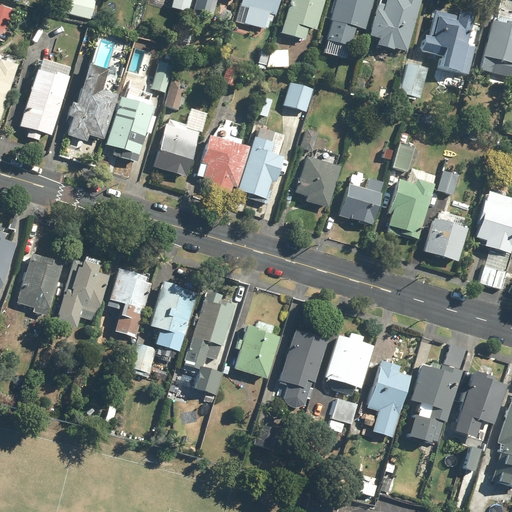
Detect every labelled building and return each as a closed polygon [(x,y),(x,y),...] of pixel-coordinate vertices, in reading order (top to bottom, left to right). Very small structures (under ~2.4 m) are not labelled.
[(93,1),(87,0),(61,0),(59,12),(88,20),(93,1)] [(190,13),(193,0),(175,0),(173,9),(190,13)] [(217,0),(197,0),(195,10),(213,15),(217,0)] [(242,0),(241,7),(248,9),(244,24),(263,29),(267,14),(274,16),(277,0),(242,0)] [(288,0),(293,1),(284,34),(307,40),(310,29),(317,31),(325,0),(288,0)] [(333,0),(328,20),(331,21),(325,40),(348,46),(354,27),(363,29),(371,0),(333,0)] [(404,51),(418,0),(384,0),(383,7),(376,5),(367,36),(377,39),(375,45),(391,49),(392,47),(404,51)] [(0,40),(5,42),(14,10),(0,5),(0,40)] [(453,19),(431,13),(424,39),(420,38),(416,53),(434,58),(432,68),(463,76),(470,50),(461,47),(469,19),(455,15),(453,19)] [(492,24),(486,22),(476,58),(479,58),(475,71),(504,79),(507,67),(509,68),(511,57),(511,26),(501,23),(502,20),(494,18),(492,24)] [(161,25),(154,25),(152,32),(161,34),(163,31),(163,27),(161,25)] [(253,62),(257,49),(249,47),(245,60),(253,62)] [(262,66),(265,54),(266,50),(258,48),(257,49),(253,62),(253,65),(262,67),(262,66)] [(271,54),(268,67),(268,69),(288,68),(288,51),(272,52),(271,54)] [(262,66),(268,67),(271,54),(265,54),(262,66)] [(364,89),(371,62),(360,59),(353,87),(364,89)] [(0,117),(16,67),(0,62),(0,61),(0,117)] [(60,79),(63,70),(35,62),(32,75),(30,75),(15,129),(25,132),(23,139),(35,142),(37,135),(46,138),(62,80),(60,79)] [(153,64),(150,93),(162,95),(165,65),(153,64)] [(414,101),(422,70),(403,64),(395,96),(414,101)] [(225,65),(219,84),(231,88),(237,69),(225,65)] [(95,141),(108,98),(94,94),(101,73),(81,67),(69,107),(63,105),(59,118),(65,120),(60,137),(80,143),(82,137),(95,141)] [(171,75),(162,104),(177,109),(182,92),(176,90),(179,78),(171,75)] [(308,90),(285,84),(278,108),(301,114),(308,90)] [(145,110),(148,99),(120,91),(117,102),(114,101),(100,147),(111,150),(109,157),(132,164),(148,111),(145,110)] [(268,101),(258,98),(252,118),(263,121),(268,101)] [(193,130),(166,122),(164,127),(162,127),(150,169),(181,178),(195,133),(192,132),(193,130)] [(281,143),(294,147),(300,128),(287,124),(281,143)] [(267,145),(270,135),(254,130),(251,140),(249,140),(233,192),(247,197),(246,201),(265,206),(269,193),(265,191),(268,183),(272,184),(278,159),(274,158),(266,156),(269,146),(267,145)] [(314,135),(302,131),(297,149),(309,153),(314,135)] [(225,144),(204,137),(196,164),(198,164),(195,176),(200,177),(199,179),(203,180),(200,188),(225,195),(228,187),(232,188),(244,149),(232,146),(234,142),(226,140),(225,144)] [(412,148),(396,143),(388,169),(404,174),(412,148)] [(389,151),(382,149),(379,157),(387,159),(389,151)] [(335,169),(301,159),(291,194),(304,198),(302,202),(323,209),(335,169)] [(405,234),(418,238),(434,185),(433,184),(436,175),(413,168),(408,183),(399,181),(389,213),(392,214),(389,226),(392,226),(390,232),(405,236),(405,234)] [(453,196),(458,176),(443,171),(437,191),(453,196)] [(367,190),(350,185),(341,215),(373,224),(382,194),(381,194),(384,182),(371,178),(367,190)] [(509,254),(511,243),(511,197),(491,191),(488,202),(485,201),(478,225),(481,226),(477,237),(487,240),(486,247),(509,254)] [(464,228),(467,219),(442,211),(439,220),(435,219),(425,251),(458,260),(468,229),(464,228)] [(6,233),(0,230),(0,288),(3,289),(18,241),(5,237),(6,233)] [(72,260),(67,259),(48,321),(70,327),(74,316),(89,321),(103,275),(89,271),(92,259),(74,254),(72,260)] [(25,255),(11,302),(29,308),(28,312),(39,315),(53,263),(25,255)] [(506,272),(485,266),(480,282),(501,289),(506,272)] [(145,280),(110,269),(101,299),(102,299),(100,305),(110,308),(108,314),(110,315),(105,332),(127,338),(145,280)] [(191,292),(155,281),(141,326),(157,331),(152,348),(136,344),(127,373),(144,378),(151,357),(164,361),(168,349),(174,351),(191,292)] [(185,388),(213,395),(219,374),(200,369),(203,357),(213,360),(228,305),(213,301),(214,295),(200,291),(178,365),(180,366),(179,369),(190,373),(185,388)] [(268,379),(281,336),(272,334),(275,325),(259,321),(257,327),(249,325),(244,341),(241,350),(235,369),(268,379)] [(303,406),(305,404),(313,382),(315,382),(329,339),(296,328),(279,380),(281,381),(280,383),(288,386),(284,398),(286,403),(290,406),(295,408),(300,407),(303,406)] [(362,389),(375,346),(363,342),(364,337),(351,333),(350,338),(339,335),(325,378),(328,379),(333,390),(353,397),(356,387),(362,389)] [(466,349),(451,345),(450,346),(445,364),(460,369),(466,350),(466,349)] [(393,438),(412,376),(400,372),(402,366),(382,360),(367,407),(379,411),(373,431),(393,438)] [(433,439),(438,441),(445,421),(447,422),(463,371),(444,365),(442,369),(440,369),(441,365),(433,363),(432,368),(422,364),(411,400),(422,403),(420,409),(422,410),(420,416),(417,415),(411,436),(432,442),(433,439)] [(476,370),(456,431),(477,438),(483,421),(495,425),(508,385),(497,381),(498,378),(476,370)] [(357,404),(338,399),(332,419),(352,424),(357,404)] [(511,400),(498,443),(505,445),(492,481),(511,487),(511,400)] [(279,429),(261,424),(255,445),(273,450),(279,429)] [(483,450),(472,446),(465,468),(477,471),(483,450)] [(380,477),(377,490),(386,493),(390,479),(380,477)] [(377,485),(358,479),(355,490),(374,495),(377,485)] [(290,511),(338,511),(340,503),(296,491),(290,511)]
